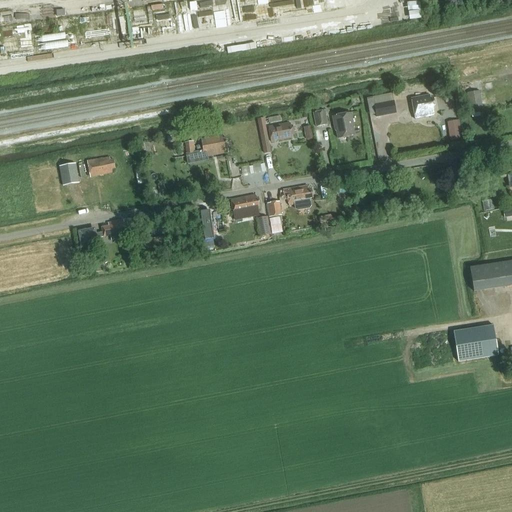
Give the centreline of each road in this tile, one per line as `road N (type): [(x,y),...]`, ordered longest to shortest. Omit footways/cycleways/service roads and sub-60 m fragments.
road 1 (unclassified): [(511,147),(0,237)]
road 2 (track): [(511,457),(237,511)]
